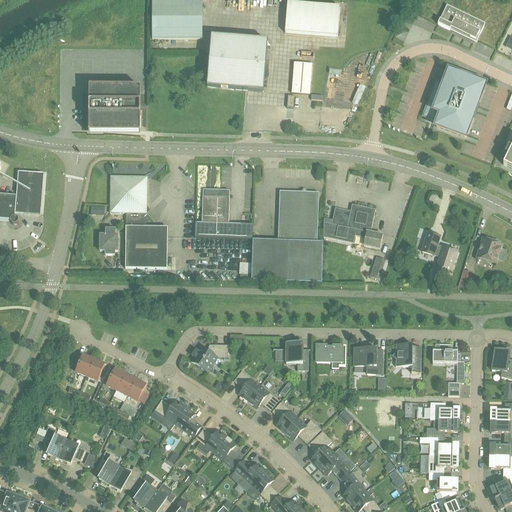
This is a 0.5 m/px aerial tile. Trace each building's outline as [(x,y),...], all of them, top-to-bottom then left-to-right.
[(152,0),(152,40),(202,40),(202,0),(152,0)] [(285,34),(337,38),(340,8),(287,3),(285,34)] [(450,29),(475,41),(479,33),(481,34),(484,27),(485,25),(482,23),(483,23),(450,8),(447,6),(446,9),(445,9),(442,15),(443,16),(438,25),(437,25),(441,27),(441,26),(450,31),(450,29)] [(246,92),(264,93),(268,43),(211,38),(209,56),(207,89),(246,92)] [(291,94),(310,96),(312,65),(294,64),(291,94)] [(436,128),(464,138),(484,86),(449,73),(444,87),(437,84),(434,92),(431,102),(432,103),(432,104),(432,105),(433,105),(434,105),(435,105),(436,104),(437,104),(434,112),(441,114),(436,128)] [(140,88),(89,88),(89,134),(140,134),(140,88)] [(511,147),(511,149),(508,147),(505,155),(508,156),(503,166),(511,170),(511,147)] [(18,173),(16,197),(17,197),(16,214),(40,216),(44,174),(18,173)] [(125,270),(167,270),(168,229),(147,228),(147,220),(144,218),(150,211),(147,208),(148,177),(110,177),(110,214),(126,215),(125,270)] [(203,196),(202,216),(202,223),(196,223),(195,237),(253,239),(253,224),(229,224),(230,197),(220,197),(220,190),(204,189),(204,196),(203,196)] [(252,279),(323,280),(323,243),(317,243),(318,190),(278,190),(278,239),(253,239),(252,279)] [(0,220),(10,221),(11,222),(11,223),(11,224),(12,225),(13,225),(14,225),(15,226),(15,225),(16,225),(17,225),(17,224),(18,224),(18,223),(19,223),(19,222),(19,221),(19,220),(18,220),(18,219),(17,218),(16,218),(15,217),(16,214),(17,197),(16,197),(0,195),(0,220)] [(363,247),(380,251),(383,235),(371,233),(376,210),(352,206),(351,212),(335,209),(332,226),(328,225),(324,225),(323,239),(354,245),(355,238),(365,240),(363,247)] [(106,256),(115,256),(115,253),(117,253),(118,236),(115,236),(115,230),(106,230),(106,236),(100,236),(100,239),(98,239),(98,249),(100,249),(100,253),(106,253),(106,256)] [(435,270),(450,275),(458,253),(443,248),(442,249),(436,247),(440,237),(428,233),(422,253),(433,257),(433,256),(439,258),(435,270)] [(477,259),(496,265),(498,261),(503,263),(507,252),(501,250),(503,246),(500,246),(501,243),(494,241),(493,243),(484,240),(477,259)] [(370,277),(382,282),(384,277),(389,262),(377,258),(371,273),(370,277)] [(241,262),(241,274),(252,274),(252,262),(241,262)] [(459,289),(468,289),(472,274),(465,272),(459,289)] [(297,372),(309,372),(309,360),(303,360),(303,344),(286,344),(286,351),(278,351),(278,360),(286,360),(286,365),(297,365),(297,372)] [(339,367),(346,367),(346,356),(346,347),(332,347),(332,348),(327,348),(327,347),(317,346),(317,365),(339,365),(339,367)] [(412,346),(396,346),(396,354),(392,357),(396,360),(396,368),(411,368),(411,374),(421,374),(421,348),(412,348),(412,346)] [(459,379),(464,379),(464,363),(460,363),(460,356),(458,355),(458,353),(452,353),(452,347),(440,346),(439,352),(433,352),(433,364),(459,365),(459,379)] [(191,362),(208,373),(218,359),(227,359),(228,347),(210,347),(206,352),(200,348),(198,352),(196,351),(192,357),(194,358),(191,362)] [(367,376),(382,376),(383,351),(366,351),(366,350),(354,350),(354,368),(367,368),(367,376)] [(501,380),(511,381),(511,363),(509,363),(510,351),(502,350),(501,352),(495,351),(492,372),(502,374),(501,380)] [(87,378),(94,361),(83,357),(74,379),(84,383),(86,377),(87,378)] [(87,378),(98,382),(104,366),(94,361),(87,378)] [(264,372),(268,376),(272,371),(268,367),(264,372)] [(107,386),(117,392),(125,376),(115,371),(107,386)] [(239,396),(248,403),(260,387),(252,381),(242,373),(234,383),(244,391),(239,396)] [(117,392),(127,397),(135,381),(125,376),(117,392)] [(146,387),(135,381),(127,397),(138,402),(146,387)] [(86,393),(97,396),(100,384),(89,382),(86,393)] [(460,384),(448,384),(448,398),(459,398),(460,384)] [(261,405),(271,412),(279,402),(269,394),(260,387),(248,403),(257,410),(261,405)] [(79,397),(80,393),(70,388),(68,393),(79,397)] [(91,397),(80,393),(79,397),(89,401),(91,397)] [(109,408),(110,406),(111,404),(101,398),(99,402),(109,408)] [(174,426),(186,409),(176,403),(172,409),(162,402),(151,419),(170,432),(174,426)] [(277,427),(285,435),(299,420),(290,412),(281,404),(272,413),(282,422),(277,427)] [(430,421),(458,422),(458,410),(445,410),(445,405),(430,404),(430,410),(430,421)] [(492,411),(491,423),(511,423),(511,412),(511,411),(511,404),(511,405),(505,404),(504,411),(492,411)] [(108,410),(118,415),(120,411),(110,406),(109,408),(108,410)] [(184,432),(194,439),(201,428),(191,421),(195,415),(186,409),(174,426),(184,432)] [(339,415),(344,420),(349,415),(344,410),(339,415)] [(120,411),(118,415),(128,420),(130,416),(120,411)] [(298,437),(307,446),(321,431),(311,422),(306,427),(299,420),(285,435),(293,442),(298,437)] [(426,439),(432,439),(438,440),(438,439),(445,439),(445,433),(458,433),(458,422),(430,421),(430,422),(434,422),(434,430),(427,429),(426,439)] [(504,441),(511,441),(511,440),(511,424),(511,423),(491,423),(491,434),(504,434),(504,441)] [(58,464),(67,443),(68,441),(55,435),(56,432),(49,429),(45,437),(47,438),(44,447),(51,450),(48,457),(51,458),(50,460),(58,464)] [(215,455),(227,439),(219,432),(214,438),(204,430),(196,440),(200,443),(196,449),(206,457),(211,452),(215,455)] [(312,461),(319,469),(334,455),(327,447),(332,443),(323,433),(308,447),(317,456),(312,461)] [(35,439),(45,443),(47,438),(45,437),(37,434),(35,439)] [(228,456),(237,464),(241,460),(231,452),(236,446),(227,439),(215,455),(223,462),(228,456)] [(444,445),(445,439),(438,439),(438,440),(432,439),(426,439),(423,439),(422,444),(438,445),(437,457),(457,457),(457,446),(444,445)] [(511,440),(511,441),(504,441),(504,447),(491,447),(491,458),(510,459),(511,458),(511,440)] [(58,464),(67,467),(68,465),(70,466),(73,460),(80,463),(85,452),(78,448),(67,443),(58,464)] [(367,450),(370,454),(376,449),(373,445),(367,450)] [(339,450),(334,455),(319,469),(327,477),(332,472),(340,481),(355,467),(339,450)] [(101,485),(109,489),(121,468),(112,462),(114,457),(106,452),(96,471),(103,475),(99,481),(102,482),(101,485)] [(89,455),(85,465),(91,468),(95,458),(89,455)] [(429,457),(429,474),(437,474),(437,475),(444,475),(444,469),(457,469),(457,457),(437,457),(429,457)] [(503,470),(503,476),(510,476),(510,477),(511,476),(511,458),(510,459),(491,458),(490,470),(503,470)] [(246,493),(252,488),(266,473),(258,466),(253,471),(244,462),(235,471),(244,480),(238,486),(246,494),(246,493)] [(364,473),(370,467),(366,462),(359,468),(364,473)] [(109,489),(117,494),(118,492),(120,493),(124,487),(131,491),(142,473),(134,468),(131,473),(121,468),(109,489)] [(397,469),(391,475),(401,485),(407,480),(397,469)] [(252,488),(246,493),(254,501),(260,495),(269,504),(278,495),(269,486),(274,481),(266,473),(252,488)] [(343,496),(350,505),(366,493),(351,474),(341,482),(349,492),(343,496)] [(440,493),(443,501),(445,501),(456,496),(457,481),(444,481),(444,475),(437,475),(437,474),(429,474),(429,481),(437,482),(437,493),(440,493)] [(136,506),(143,511),(158,492),(151,486),(155,481),(147,475),(134,494),(139,497),(135,503),(137,505),(136,506)] [(201,485),(206,479),(200,475),(196,481),(201,485)] [(491,490),(496,500),(511,493),(511,476),(510,477),(510,476),(503,476),(503,485),(491,490)] [(190,486),(194,481),(189,477),(185,482),(190,486)] [(158,492),(143,511),(158,511),(159,511),(165,511),(175,498),(170,494),(167,498),(165,497),(158,492)] [(0,511),(13,511),(19,496),(11,493),(10,495),(7,494),(5,501),(0,499),(0,511)] [(359,511),(363,509),(364,511),(379,511),(381,511),(373,501),(366,493),(350,505),(355,511),(359,511)] [(511,511),(511,493),(496,500),(500,511),(505,509),(505,511),(511,511)] [(28,499),(19,496),(13,511),(33,511),(27,509),(30,502),(27,501),(28,499)] [(403,499),(407,504),(412,501),(408,496),(403,499)] [(299,511),(301,511),(294,502),(289,507),(281,497),(271,506),(276,511),(299,511)] [(185,511),(188,504),(182,499),(175,508),(177,509),(174,511),(185,511)] [(433,511),(463,511),(459,502),(447,507),(445,501),(443,501),(431,506),(433,511)]
